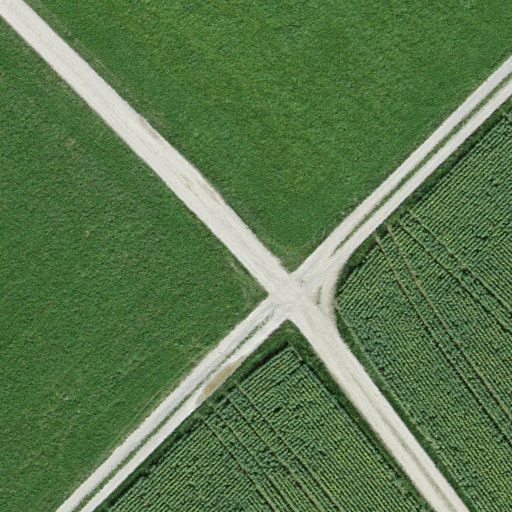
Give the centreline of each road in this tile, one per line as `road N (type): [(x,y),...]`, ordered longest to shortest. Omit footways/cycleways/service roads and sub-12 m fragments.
road 1 (track): [(459,511),(301,300),(0,6)]
road 2 (track): [(511,80),(90,511)]
